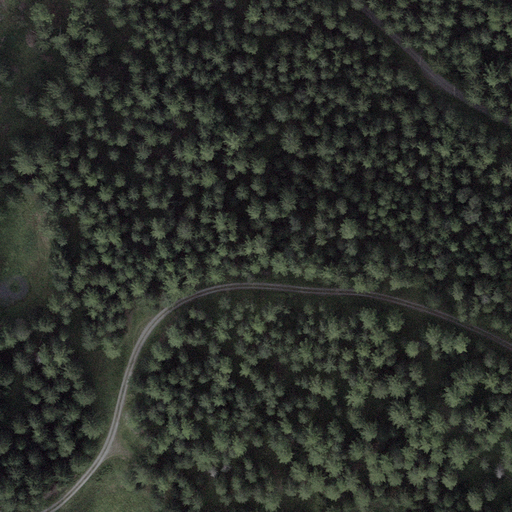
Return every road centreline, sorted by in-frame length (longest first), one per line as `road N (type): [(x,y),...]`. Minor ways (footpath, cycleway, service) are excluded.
road 1 (track): [(511,343),(447,314),(342,291),(208,292),(167,311),(136,344),(97,465),(49,511)]
road 2 (track): [(363,0),(401,38),(511,117)]
